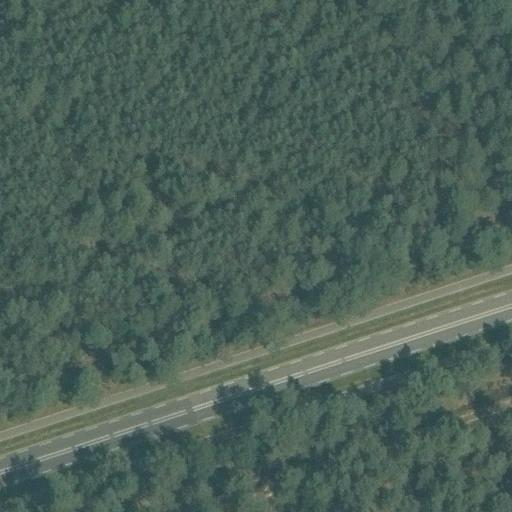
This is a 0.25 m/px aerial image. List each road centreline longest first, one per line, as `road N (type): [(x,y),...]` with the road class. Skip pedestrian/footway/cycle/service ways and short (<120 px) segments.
road 1 (primary): [(0,473),(511,307)]
road 2 (track): [(511,402),(200,511)]
